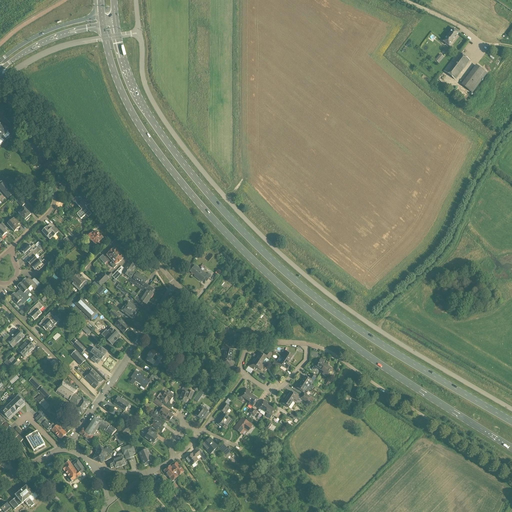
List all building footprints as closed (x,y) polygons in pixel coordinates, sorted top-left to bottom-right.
[(449,46),(458,33),(453,29),(443,41),(449,46)] [(441,39),(448,33),(446,31),(439,37),(441,39)] [(444,71),(455,80),(470,61),(458,52),(444,71)] [(483,71),(476,66),(461,85),(469,90),(483,71)] [(0,174),(12,163),(0,151),(0,145),(10,136),(10,134),(8,132),(8,130),(6,128),(4,128),(0,123),(0,174)] [(51,156),(41,144),(35,149),(40,155),(39,156),(44,162),(45,161),(45,162),(51,156)] [(4,183),(0,185),(0,188),(8,198),(13,194),(4,183)] [(78,206),(86,200),(82,195),(78,198),(77,197),(72,201),(74,203),(75,202),(78,206)] [(22,207),(25,204),(20,198),(17,201),(22,207)] [(90,204),(86,200),(78,206),(82,211),(83,212),(86,209),(87,209),(91,206),(89,204),(90,204)] [(29,216),(31,215),(27,211),(28,211),(24,208),(20,212),(19,214),(23,218),(25,221),(25,220),(26,222),(30,218),(29,216)] [(83,212),(82,211),(77,215),(81,219),(86,215),(88,218),(91,215),(87,209),(86,209),(83,212)] [(18,229),(20,228),(17,225),(18,224),(19,225),(21,222),(16,216),(7,225),(14,232),(16,231),(18,231),(18,229)] [(53,238),(58,233),(50,225),(47,228),(47,227),(42,232),(50,240),(53,237),(53,238)] [(95,231),(87,239),(89,241),(90,241),(91,242),(92,241),(96,247),(99,244),(99,243),(103,239),(100,236),(95,231)] [(72,243),(66,237),(63,240),(68,246),(72,243)] [(37,248),(35,245),(34,244),(31,247),(28,244),(21,251),(25,255),(26,254),(28,256),(37,248)] [(37,248),(28,256),(30,259),(27,262),(31,266),(40,258),(37,255),(40,251),(37,248)] [(107,256),(105,258),(107,260),(109,258),(110,259),(113,256),(116,259),(120,255),(121,254),(119,252),(117,252),(114,249),(112,251),(109,253),(109,254),(107,256)] [(123,258),(120,255),(116,259),(113,256),(110,259),(109,258),(107,261),(108,261),(109,262),(111,261),(112,262),(110,264),(114,269),(117,266),(116,265),(118,263),(118,264),(121,261),(123,258)] [(40,258),(31,266),(35,271),(36,270),(38,272),(47,263),(44,260),(43,261),(40,258)] [(114,279),(120,273),(121,271),(131,278),(134,274),(132,272),(135,266),(129,262),(124,269),(121,267),(112,277),(114,279)] [(201,282),(204,279),(207,282),(211,276),(208,274),(207,275),(195,266),(190,272),(197,277),(196,278),(201,282)] [(86,281),(78,273),(72,280),(77,285),(76,286),(78,289),(82,285),(84,286),(87,283),(87,282),(86,281)] [(103,273),(98,279),(104,284),(112,275),(110,273),(106,277),(103,273)] [(144,284),(147,280),(137,273),(132,279),(143,286),(140,290),(144,292),(145,293),(149,287),(149,286),(149,287),(144,284)] [(37,286),(32,280),(29,277),(27,279),(26,278),(22,283),(28,290),(30,292),(33,289),(34,290),(38,287),(37,286)] [(104,284),(98,279),(91,285),(97,291),(104,284)] [(28,290),(22,283),(17,287),(20,290),(18,292),(27,301),(30,298),(25,293),(28,290)] [(121,292),(126,296),(128,293),(119,284),(116,288),(121,292)] [(145,293),(144,292),(140,299),(136,296),(134,299),(141,305),(143,302),(146,305),(153,294),(151,293),(153,289),(151,288),(149,287),(145,293)] [(27,301),(18,292),(16,294),(15,293),(10,297),(17,304),(20,301),(23,304),(27,301)] [(68,305),(86,322),(87,320),(88,321),(90,319),(91,320),(97,314),(80,298),(79,299),(76,297),(73,301),(72,300),(68,305)] [(123,301),(127,303),(124,306),(135,315),(136,314),(136,313),(138,310),(134,307),(135,304),(126,297),(123,301)] [(30,311),(32,314),(30,316),(35,320),(42,313),(39,311),(43,307),(39,302),(30,311)] [(135,316),(135,315),(124,306),(121,311),(132,319),(134,319),(135,317),(134,317),(134,316),(135,316)] [(116,319),(119,315),(112,309),(109,312),(116,319)] [(46,331),(53,324),(54,326),(60,320),(56,316),(54,318),(50,313),(41,322),(43,324),(41,326),(46,331)] [(129,328),(120,320),(115,325),(124,333),(129,328)] [(114,331),(111,328),(108,332),(106,331),(102,335),(112,345),(121,337),(114,330),(114,331)] [(9,344),(21,333),(17,329),(10,337),(8,335),(4,338),(3,339),(2,340),(2,342),(3,343),(3,344),(4,344),(6,345),(7,345),(8,344),(9,344),(8,343),(9,343),(9,344)] [(56,341),(61,335),(58,332),(53,338),(56,341)] [(21,333),(9,344),(13,348),(24,337),(21,333)] [(21,354),(31,344),(28,340),(17,351),(21,354)] [(78,341),(73,345),(82,354),(86,349),(78,341)] [(35,347),(31,344),(21,354),(24,358),(35,347)] [(224,356),(232,357),(234,349),(230,348),(230,345),(224,344),(222,351),(225,352),(224,356)] [(93,358),(92,360),(98,364),(101,361),(101,360),(103,362),(106,358),(104,357),(105,356),(104,356),(107,352),(101,348),(98,351),(95,349),(91,353),(94,355),(92,357),(93,358)] [(86,361),(76,351),(71,356),(80,366),(86,361)] [(149,357),(146,361),(154,365),(160,356),(153,351),(151,353),(150,353),(148,356),(149,357)] [(283,358),(289,362),(293,356),(285,351),(282,355),(284,357),(283,358)] [(257,359),(263,363),(266,358),(269,359),(271,357),(266,354),(265,356),(259,352),(256,356),(258,357),(257,359)] [(232,357),(224,356),(222,364),(226,365),(226,368),(232,369),(234,362),(231,361),(232,357)] [(289,362),(283,358),(279,364),(275,361),(273,364),(279,368),(281,366),(287,370),(289,366),(287,365),(289,362)] [(261,371),(264,366),(262,365),(263,363),(257,359),(254,364),(251,362),(248,366),(253,370),(255,367),(261,371)] [(321,359),(316,366),(315,367),(317,368),(322,371),(326,365),(323,364),(325,362),(321,359)] [(12,365),(7,360),(4,363),(9,368),(12,370),(14,368),(12,365)] [(332,369),(326,365),(322,371),(323,372),(322,374),(326,377),(332,369)] [(92,386),(95,389),(104,381),(100,377),(92,370),(85,378),(92,385),(92,386)] [(150,381),(149,380),(144,377),(145,376),(140,373),(139,374),(135,371),(131,378),(132,379),(130,383),(133,385),(136,382),(141,385),(141,386),(145,389),(150,381)] [(153,373),(151,377),(154,378),(159,382),(161,378),(153,373)] [(55,386),(44,377),(43,378),(38,374),(34,378),(50,392),(55,386)] [(311,386),(315,379),(310,376),(309,379),(305,376),(301,383),(311,389),(313,387),(311,386)] [(32,377),(29,381),(37,389),(40,385),(32,377)] [(66,398),(70,401),(72,399),(75,394),(74,394),(78,389),(65,380),(57,392),(64,397),(66,398)] [(303,393),(305,390),(307,392),(310,388),(311,389),(301,383),(300,385),(298,383),(295,387),(303,393)] [(191,400),(194,393),(188,390),(188,389),(183,387),(182,391),(183,392),(180,400),(186,402),(187,399),(191,400)] [(248,401),(252,395),(249,394),(251,392),(247,389),(242,396),(240,395),(237,398),(242,401),(244,399),(248,401)] [(200,390),(194,399),(198,402),(204,393),(200,390)] [(169,394),(166,392),(163,396),(160,393),(157,398),(166,404),(168,401),(170,402),(173,397),(172,397),(174,395),(170,392),(169,394)] [(299,397),(291,392),(287,398),(293,402),(294,400),(296,402),(299,397)] [(13,400),(20,408),(24,404),(22,402),(24,399),(19,394),(13,400)] [(75,394),(72,399),(70,401),(77,406),(75,409),(82,413),(86,408),(89,402),(81,397),(80,398),(75,394)] [(258,399),(252,395),(248,401),(250,402),(248,405),(253,407),(258,399)] [(66,398),(64,397),(62,400),(60,399),(54,407),(59,411),(65,402),(64,401),(66,398)] [(129,404),(118,397),(114,403),(125,410),(129,404)] [(289,408),(293,402),(287,398),(285,400),(283,399),(281,403),(289,408)] [(153,403),(161,408),(163,404),(156,399),(153,403)] [(13,400),(9,403),(16,411),(20,408),(13,400)] [(39,404),(46,410),(50,406),(43,400),(39,404)] [(259,409),(262,410),(260,413),(264,415),(265,413),(269,407),(267,405),(268,403),(264,401),(259,409)] [(16,411),(9,403),(5,407),(12,415),(16,411)] [(225,404),(220,410),(224,413),(229,407),(225,404)] [(194,414),(202,420),(203,418),(206,420),(210,414),(207,413),(208,411),(202,406),(200,409),(199,408),(194,414)] [(12,415),(5,407),(0,411),(0,413),(4,418),(6,417),(8,419),(12,415)] [(269,407),(265,413),(267,414),(266,416),(270,419),(275,411),(269,407)] [(173,415),(163,408),(158,415),(169,422),(173,415)] [(119,419),(128,425),(132,420),(123,413),(119,419)] [(220,426),(223,428),(225,425),(227,426),(231,420),(223,414),(216,423),(217,423),(216,424),(219,427),(220,426)] [(91,419),(89,422),(99,428),(99,427),(103,422),(95,416),(94,415),(93,415),(92,418),(91,418),(91,419),(90,419),(91,419)] [(161,425),(164,422),(153,415),(151,417),(154,419),(153,421),(156,424),(154,427),(161,433),(165,428),(161,425)] [(60,419),(57,423),(67,434),(71,430),(60,419)] [(244,429),(248,432),(252,426),(249,423),(242,419),(235,429),(241,434),(244,429)] [(51,426),(46,421),(43,425),(49,431),(55,426),(53,424),(51,426)] [(81,434),(87,438),(86,440),(89,443),(90,441),(91,441),(94,436),(93,436),(99,428),(89,422),(88,422),(89,423),(87,424),(84,430),(83,429),(83,430),(81,433),(81,434)] [(103,422),(99,427),(112,436),(117,431),(103,422)] [(67,434),(57,423),(56,423),(58,425),(52,431),(61,440),(67,434)] [(126,425),(121,430),(125,434),(130,429),(126,425)] [(23,440),(11,428),(7,432),(11,437),(14,440),(18,444),(23,440)] [(156,436),(158,434),(150,429),(147,434),(146,433),(145,435),(145,436),(145,437),(145,438),(153,444),(154,443),(155,443),(156,442),(156,441),(157,440),(157,439),(158,438),(156,436)] [(44,445),(36,432),(26,439),(34,452),(44,445)] [(218,447),(210,438),(202,445),(210,454),(218,447)] [(121,449),(122,453),(124,457),(126,457),(127,460),(128,459),(129,462),(133,461),(132,458),(134,458),(133,455),(135,454),(134,451),(135,451),(133,445),(121,449)] [(108,448),(105,451),(100,446),(97,452),(95,451),(91,457),(92,459),(94,459),(94,460),(102,464),(103,461),(105,462),(112,458),(109,456),(113,452),(108,448)] [(193,454),(196,458),(200,454),(203,451),(199,446),(195,449),(196,451),(193,454)] [(148,450),(139,454),(143,464),(144,464),(145,467),(148,465),(147,463),(149,462),(150,464),(153,463),(152,461),(148,450)] [(196,458),(193,454),(193,453),(185,459),(191,466),(198,460),(196,458)] [(108,463),(111,468),(111,469),(115,467),(116,469),(125,465),(122,457),(117,459),(113,461),(108,463)] [(86,472),(78,461),(72,465),(69,461),(65,464),(64,464),(62,465),(62,467),(62,468),(60,470),(62,473),(64,471),(65,472),(65,471),(69,477),(69,478),(70,478),(68,480),(70,483),(72,481),(72,482),(82,475),(83,477),(87,474),(85,472),(86,472)] [(176,479),(176,478),(184,472),(177,463),(171,467),(175,471),(174,472),(175,473),(172,475),(176,479)] [(175,471),(171,467),(170,466),(164,471),(172,481),(173,480),(174,482),(177,480),(176,478),(176,479),(172,475),(175,473),(174,472),(175,471)] [(155,495),(156,494),(157,495),(165,488),(159,480),(151,488),(154,491),(153,493),(155,495)] [(167,489),(172,496),(180,490),(175,483),(167,489)] [(17,497),(10,503),(15,510),(22,504),(27,500),(27,501),(25,503),(29,507),(30,506),(31,507),(34,505),(32,502),(40,495),(37,492),(33,494),(27,487),(16,496),(17,497)] [(6,502),(0,506),(0,510),(0,511),(2,510),(3,511),(6,511),(11,508),(6,502)]
